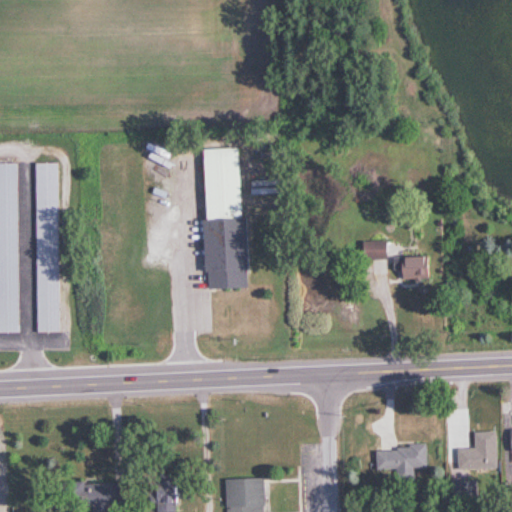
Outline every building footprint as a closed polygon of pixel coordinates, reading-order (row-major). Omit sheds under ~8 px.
[(197,148),(200,289),(242,288),(239,147),(197,148)] [(0,163),(0,333),(15,333),(14,164),(0,163)] [(55,333),(54,163),(32,163),(33,333),(55,333)] [(359,242),(359,260),(383,260),(383,242),(359,242)] [(426,257),(395,257),(395,279),(426,279),(426,257)] [(493,469),(493,431),(471,432),(471,448),(453,448),(454,469),(493,469)] [(424,467),(424,447),(372,449),(372,470),(393,470),(393,482),(410,482),(409,467),(424,467)] [(223,480),(224,511),(261,511),(260,478),(223,480)] [(148,481),(148,511),(170,511),(170,481),(148,481)] [(116,508),(116,484),(55,484),(55,509),(116,508)]
